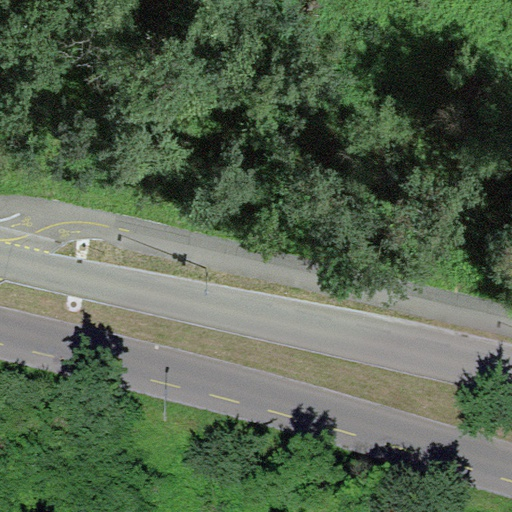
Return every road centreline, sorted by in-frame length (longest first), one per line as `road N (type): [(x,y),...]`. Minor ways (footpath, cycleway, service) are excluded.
road 1 (primary): [(0,330),(511,468)]
road 2 (primary): [(511,370),(0,249)]
